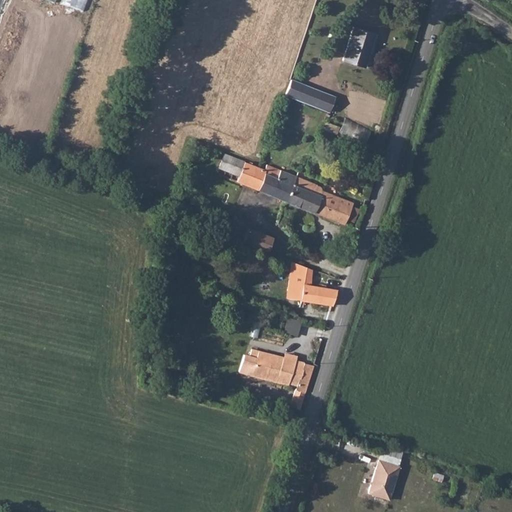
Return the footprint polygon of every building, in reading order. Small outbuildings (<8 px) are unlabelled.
[(351,29),(341,63),(363,70),(374,36),(351,29)] [(289,80),(284,95),(326,114),(332,98),(289,80)] [(337,132),(364,143),(370,129),(343,118),(337,132)] [(234,184),(284,202),(294,178),(266,168),(265,171),(223,157),(217,172),(236,179),(234,184)] [(294,178),(284,202),(344,224),(352,201),(322,191),(323,188),(294,178)] [(246,230),(241,241),(264,250),(269,238),(246,230)] [(292,260),(288,298),(332,304),(337,288),(310,285),(312,267),(292,260)] [(296,335),(298,320),(285,318),(282,333),(296,335)] [(293,396),(302,399),(316,355),(253,342),(252,351),(261,353),(258,370),(298,379),(293,396)] [(377,462),(367,496),(387,503),(398,470),(377,462)]
